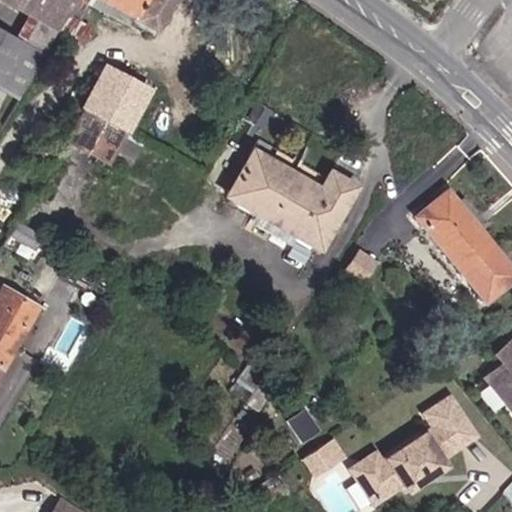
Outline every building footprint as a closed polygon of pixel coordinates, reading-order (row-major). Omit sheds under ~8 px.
[(154,30),(170,0),(3,0),(35,17),(21,41),(0,29),(0,89),(17,99),(57,31),(77,42),(86,27),(78,22),(88,1),(132,26),(135,20),(154,30)] [(125,133),(148,89),(104,65),(80,108),(125,133)] [(128,166),(141,141),(125,133),(80,108),(62,139),(107,164),(111,157),(128,166)] [(318,248),(354,187),(327,172),(324,178),(256,140),(225,194),(255,212),(292,233),(318,248)] [(43,164),(51,152),(39,144),(31,155),(43,164)] [(186,184),(192,171),(168,159),(162,172),(186,184)] [(511,277),(511,270),(446,190),(414,215),(484,300),(511,277)] [(25,226),(37,205),(28,200),(0,247),(0,267),(17,239),(33,249),(40,236),(25,226)] [(375,261),(357,248),(342,269),(361,282),(375,261)] [(0,367),(35,307),(0,286),(0,287),(0,367)] [(511,339),(507,343),(511,349),(511,354),(501,363),(484,377),(511,411),(511,339)] [(501,363),(511,354),(511,349),(507,343),(494,354),(501,363)] [(405,491),(442,466),(437,459),(472,436),(447,399),(423,415),(432,428),(379,463),(354,479),(370,504),(401,484),(405,491)] [(317,432),(302,411),(286,422),(300,443),(317,432)] [(302,455),(313,473),(348,452),(337,434),(302,455)] [(354,479),(379,463),(373,454),(348,470),(354,479)] [(81,511),(61,498),(51,511),(81,511)]
